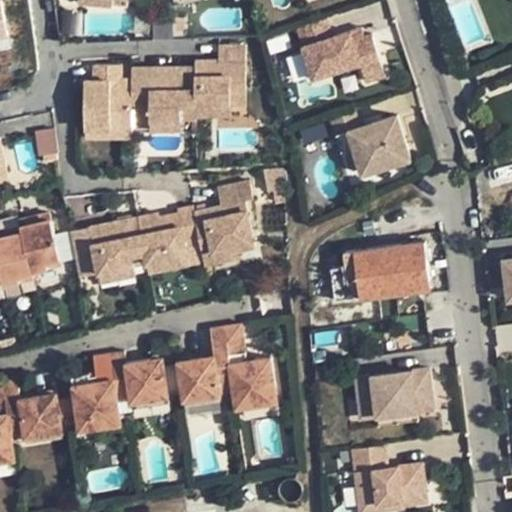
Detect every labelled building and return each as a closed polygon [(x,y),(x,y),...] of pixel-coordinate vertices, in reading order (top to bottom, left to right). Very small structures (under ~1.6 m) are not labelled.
[(7,0),(0,0),(0,49),(15,47),(7,0)] [(327,15),(298,23),(313,75),(360,61),(365,79),(385,73),(372,32),(365,34),(362,25),(333,34),(327,15)] [(229,87),(245,87),(245,43),(218,44),(218,57),(215,57),(215,63),(194,63),(194,100),(229,100),(229,87)] [(84,73),(84,118),(109,117),(109,102),(130,102),(130,72),(119,72),(119,59),(93,59),(94,73),(84,73)] [(149,101),(148,115),(180,114),(180,100),(194,100),(194,63),(162,64),(161,69),(145,69),(145,64),(130,64),(130,72),(130,102),(149,101)] [(245,100),(245,87),(229,87),(229,100),(245,100)] [(229,112),(229,100),(194,100),(194,113),(229,112)] [(130,129),(130,102),(109,102),(109,117),(84,118),(84,130),(130,129)] [(356,104),(333,111),(338,130),(362,123),(356,104)] [(400,112),(362,123),(338,130),(344,148),(357,144),(365,169),(413,155),(400,112)] [(180,125),(180,114),(148,115),(148,125),(180,125)] [(0,178),(10,177),(1,136),(0,136),(0,178)] [(56,149),(40,153),(42,161),(58,158),(56,149)] [(281,165),(264,170),(269,189),(283,186),(281,165)] [(223,257),(221,246),(254,240),(246,198),(254,196),(250,180),(219,186),(222,202),(195,208),(201,239),(206,260),(223,257)] [(511,180),(474,190),(484,229),(511,222),(511,180)] [(179,210),(165,214),(167,224),(162,225),(159,215),(158,211),(137,215),(145,251),(147,261),(189,253),(186,242),(201,239),(195,208),(194,204),(178,207),(179,210)] [(51,212),(34,216),(35,223),(52,219),(51,212)] [(165,214),(159,215),(162,225),(167,224),(165,214)] [(72,229),(82,275),(100,271),(134,264),(133,253),(145,251),(137,215),(72,229)] [(63,264),(52,219),(35,223),(34,216),(20,219),(22,226),(24,234),(33,271),(63,264)] [(22,226),(6,230),(8,238),(24,234),(22,226)] [(35,277),(33,271),(24,234),(8,238),(6,230),(0,231),(0,262),(4,278),(6,285),(35,277)] [(399,284),(430,280),(425,240),(394,244),(393,233),(344,239),(349,281),(359,280),(361,298),(400,293),(399,284)] [(191,263),(206,260),(201,239),(186,242),(189,253),(191,263)] [(150,272),(191,263),(189,253),(147,261),(150,272)] [(136,274),(134,264),(100,271),(102,281),(136,274)] [(431,289),(430,280),(399,284),(400,293),(431,289)] [(244,322),(225,324),(231,362),(238,407),(254,404),(253,394),(278,391),(273,356),(249,359),(244,322)] [(231,362),(225,324),(212,326),(216,354),(179,360),(179,363),(172,364),(176,391),(183,390),(184,399),(222,394),(218,364),(231,362)] [(176,391),(172,364),(164,365),(163,356),(126,361),(124,348),(107,351),(114,398),(130,396),(131,401),(169,395),(168,392),(176,391)] [(114,398),(107,351),(92,354),(96,377),(89,378),(88,376),(71,378),(74,400),(66,400),(70,428),(78,426),(77,419),(94,417),(95,426),(118,423),(114,398)] [(436,363),(357,369),(361,417),(440,410),(436,363)] [(15,378),(2,380),(8,415),(20,413),(23,436),(60,431),(60,429),(70,428),(66,400),(56,402),(55,394),(18,400),(15,378)] [(8,415),(2,380),(0,380),(0,451),(13,450),(8,415)] [(278,391),(253,394),(254,404),(280,401),(278,391)] [(94,417),(77,419),(78,426),(78,429),(95,426),(94,417)] [(356,457),(362,511),(364,511),(434,503),(428,453),(426,454),(424,435),(336,446),(338,459),(356,457)] [(13,450),(0,451),(0,461),(15,460),(13,450)]
